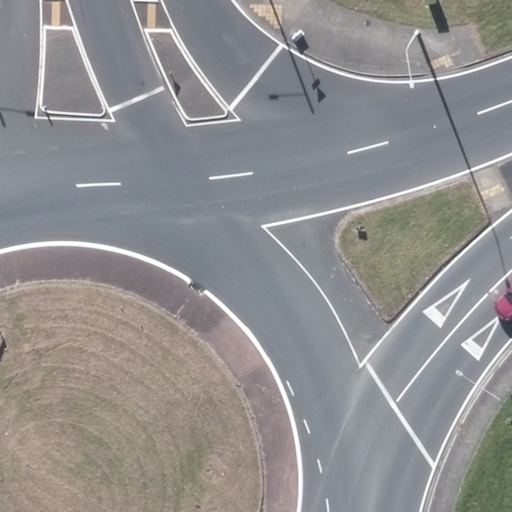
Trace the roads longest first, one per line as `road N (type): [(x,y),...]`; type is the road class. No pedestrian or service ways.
road 1 (secondary): [(240,203),(279,234),(333,303),(360,369),(372,441)]
road 2 (secondary): [(194,0),(256,79),(310,114),(391,143)]
road 3 (secondary): [(511,275),(454,331),(372,441)]
road 4 (unclassified): [(98,0),(154,163)]
road 5 (secondary): [(240,203),(391,143)]
road 6 (secondary): [(0,161),(95,152),(154,163)]
road 7 (secondary): [(391,143),(511,95)]
